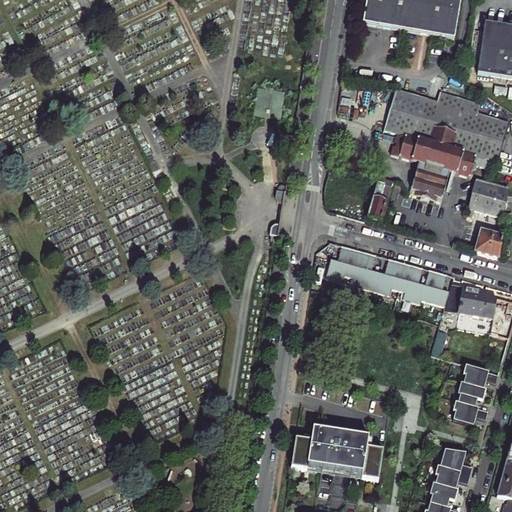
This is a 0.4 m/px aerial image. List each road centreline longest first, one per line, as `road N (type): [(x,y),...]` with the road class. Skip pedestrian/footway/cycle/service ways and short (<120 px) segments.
road 1 (residential): [(305,221),(259,511)]
road 2 (residential): [(337,0),(305,221)]
road 3 (residential): [(305,221),(511,280)]
road 4 (residential): [(471,511),(511,368)]
